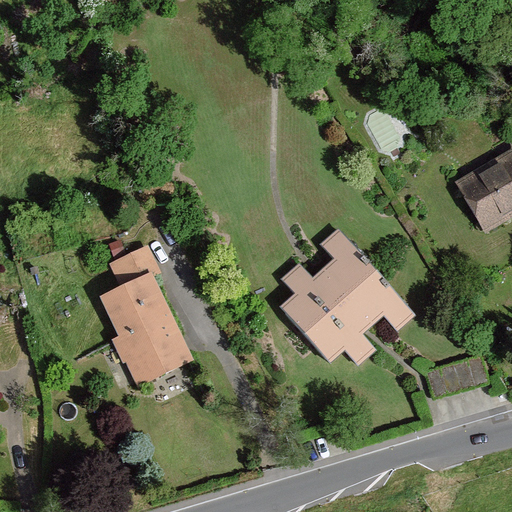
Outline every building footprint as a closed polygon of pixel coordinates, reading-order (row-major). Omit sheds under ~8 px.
[(511,156),(462,186),(489,232),(511,218),(511,156)] [(398,330),(415,315),(342,233),(326,247),(341,265),(316,287),(301,271),(288,283),(302,298),(287,312),(333,363),(348,350),(361,364),(376,351),(364,337),(387,317),(398,330)] [(128,291),(108,300),(147,384),(196,361),(191,351),(156,277),(164,273),(152,248),(116,266),(128,291)] [(483,358),(469,362),(477,389),(491,385),(483,358)] [(469,362),(456,366),(464,393),(477,389),(469,362)] [(456,366),(442,370),(450,397),(464,393),(456,366)] [(442,370),(428,375),(436,401),(450,397),(442,370)]
